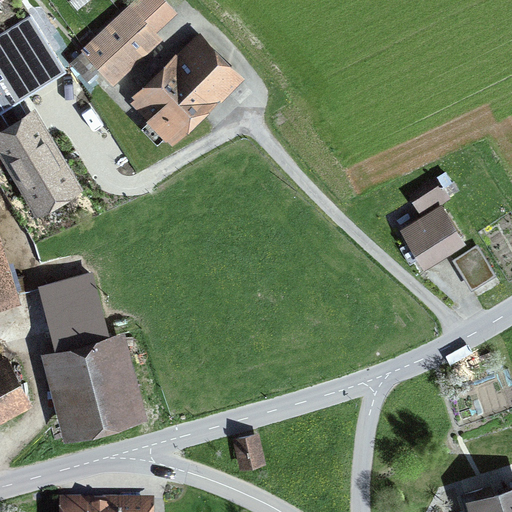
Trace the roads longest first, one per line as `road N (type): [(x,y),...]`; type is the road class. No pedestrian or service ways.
road 1 (tertiary): [(380,377),(122,454)]
road 2 (tertiary): [(122,454),(187,471),(279,511)]
road 3 (tertiary): [(511,309),(380,377)]
road 4 (tertiary): [(380,377),(366,426),(361,511)]
road 5 (tertiary): [(122,454),(0,487)]
